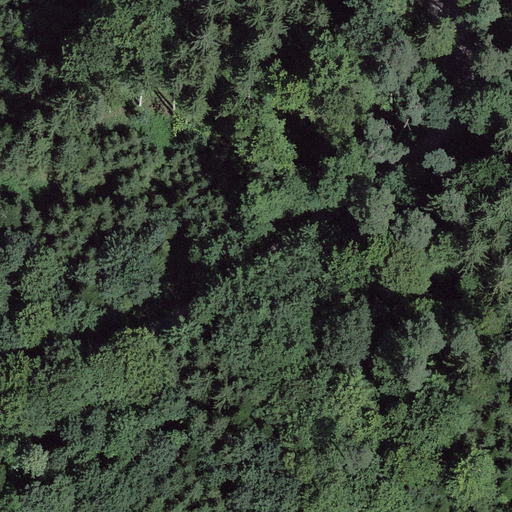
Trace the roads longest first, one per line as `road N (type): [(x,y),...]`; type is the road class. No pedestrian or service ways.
road 1 (track): [(0,362),(107,347),(209,297),(511,99)]
road 2 (track): [(511,117),(459,36),(453,0)]
